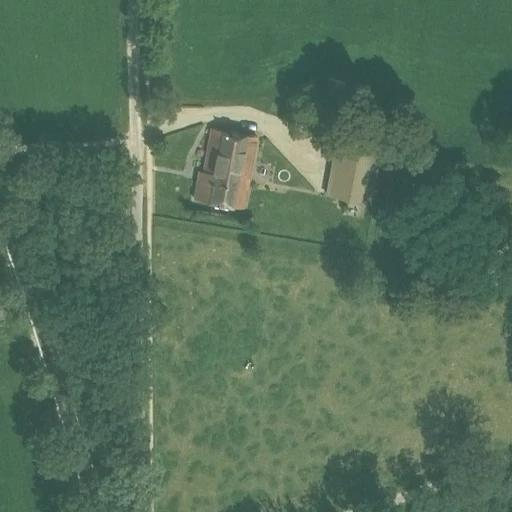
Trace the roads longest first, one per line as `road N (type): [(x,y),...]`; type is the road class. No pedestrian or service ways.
road 1 (unclassified): [(142,511),(130,135)]
road 2 (unclassified): [(100,511),(0,206)]
road 3 (track): [(371,511),(511,460)]
road 4 (track): [(130,135),(127,0)]
road 5 (unclassified): [(0,156),(130,135)]
